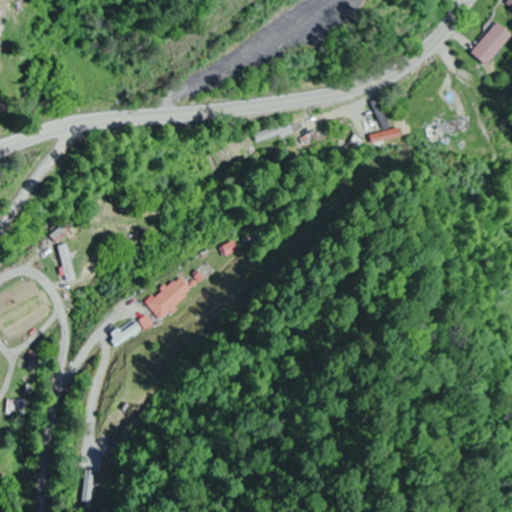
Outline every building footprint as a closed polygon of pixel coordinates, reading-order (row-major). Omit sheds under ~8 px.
[(0,50),(1,50),(13,6),(0,2),(0,50)] [(511,39),(511,33),(500,23),(474,52),(489,66),(511,39)] [(393,127),(380,100),(373,104),(386,131),(393,127)] [(431,136),(474,129),(472,120),(430,128),(431,136)] [(257,134),(260,145),(297,134),(293,123),(257,134)] [(61,247),(70,282),(78,280),(70,245),(61,247)] [(164,321),(195,290),(181,275),(149,306),(164,321)] [(110,337),(117,347),(142,330),(135,320),(110,337)]
